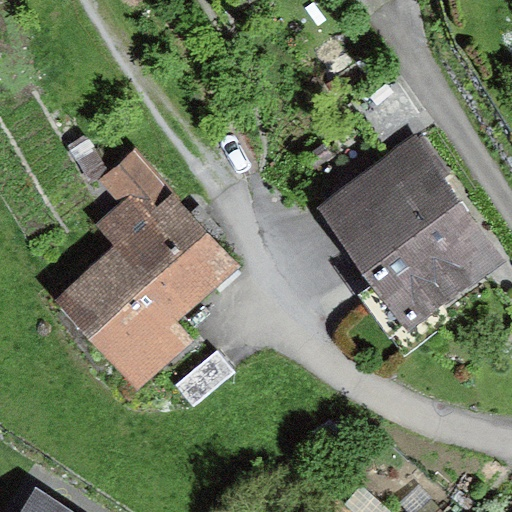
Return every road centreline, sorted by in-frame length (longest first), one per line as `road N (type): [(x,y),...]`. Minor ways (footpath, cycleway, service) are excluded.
road 1 (residential): [(511,444),(394,411),(338,376),(217,207)]
road 2 (track): [(217,207),(84,0)]
road 3 (residential): [(511,207),(396,23)]
